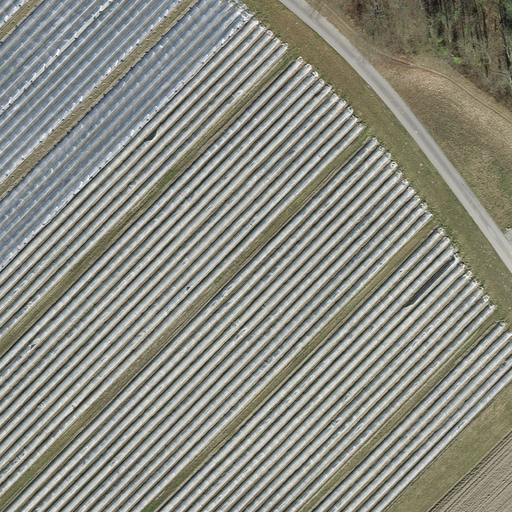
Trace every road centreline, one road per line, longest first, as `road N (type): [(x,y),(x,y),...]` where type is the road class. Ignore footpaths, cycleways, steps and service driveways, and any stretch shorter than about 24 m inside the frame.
road 1 (unclassified): [(511,243),(389,87),(291,0)]
road 2 (track): [(511,113),(443,71),(367,48)]
